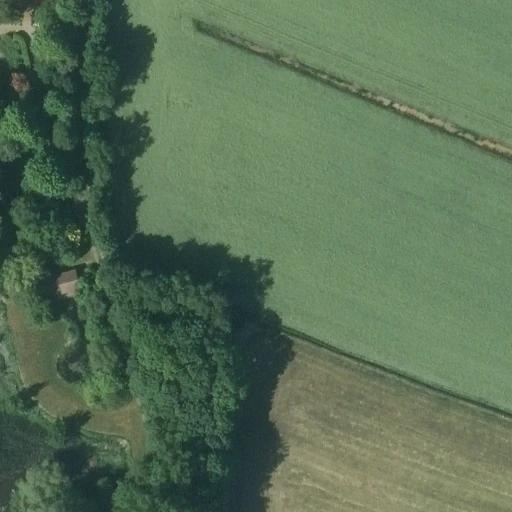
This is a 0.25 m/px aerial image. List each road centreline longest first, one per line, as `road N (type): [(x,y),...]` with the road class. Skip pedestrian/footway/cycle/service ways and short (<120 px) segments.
road 1 (residential): [(174,511),(117,312),(76,207),(30,24)]
road 2 (track): [(83,221),(90,0)]
